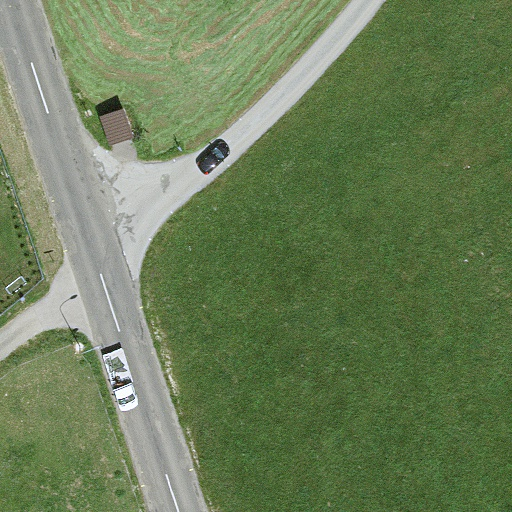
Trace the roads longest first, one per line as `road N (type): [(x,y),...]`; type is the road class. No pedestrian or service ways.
road 1 (unclassified): [(100,271),(370,0)]
road 2 (tertiary): [(12,0),(100,271)]
road 3 (tertiary): [(100,271),(177,511)]
road 4 (track): [(0,357),(100,271)]
